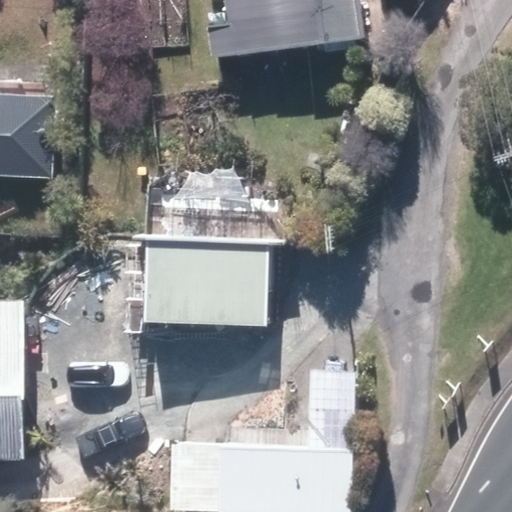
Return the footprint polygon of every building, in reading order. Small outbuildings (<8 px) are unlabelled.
[(252,0),(254,17),(232,18),(235,50),(385,35),(381,0),(252,0)] [(0,168),(65,173),(70,92),(13,88),(15,70),(0,69),(0,168)] [(169,230),(165,314),(286,319),(290,235),(169,230)] [(39,294),(0,294),(0,452),(42,452),(39,294)] [(244,511),(344,511),(347,451),(224,446),(222,511),(244,511)]
